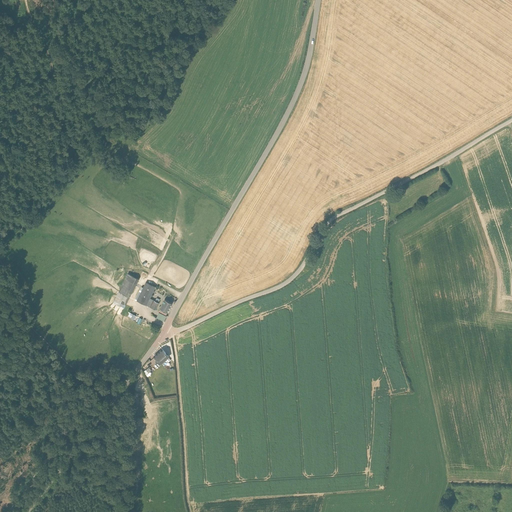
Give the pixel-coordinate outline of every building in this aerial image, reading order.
[(112,303),(124,309),(139,279),(127,273),(112,303)] [(146,305),(150,298),(156,287),(146,282),(137,301),(146,305)] [(158,311),(161,313),(166,315),(172,303),(164,299),(159,308),(158,311)] [(159,303),(154,300),(150,307),(156,310),(159,303)] [(133,317),(132,319),(137,321),(139,316),(131,312),(130,315),(133,317)] [(161,363),(169,356),(162,349),(154,356),(161,363)]
